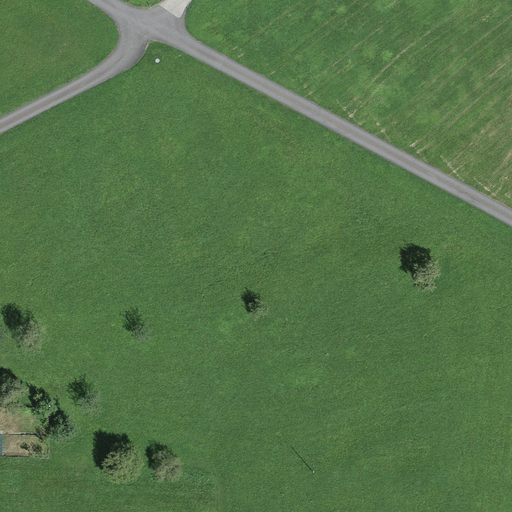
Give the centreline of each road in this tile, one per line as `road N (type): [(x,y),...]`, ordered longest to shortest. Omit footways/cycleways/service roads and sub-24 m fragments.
road 1 (unclassified): [(148,24),(511,216)]
road 2 (unclassified): [(148,24),(118,62),(0,125)]
